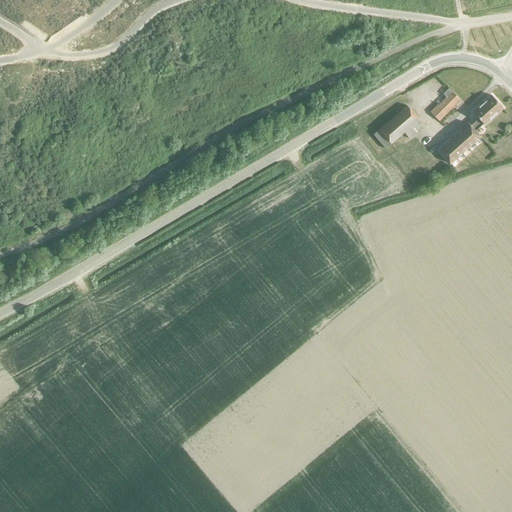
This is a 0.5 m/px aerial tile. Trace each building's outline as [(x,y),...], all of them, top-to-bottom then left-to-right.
[(439,122),(460,100),(448,89),(443,95),(445,98),(437,106),(437,105),(429,112),(439,122)] [(478,119),(470,126),(475,131),(483,124),(484,125),(502,108),(491,96),(472,113),(478,119)] [(409,139),(422,128),(416,122),(419,120),(407,106),(373,135),(385,149),(404,133),(409,139)] [(470,126),(468,124),(462,129),(474,143),(480,137),(475,131),(470,126)] [(474,143),(462,129),(456,135),(468,148),(474,143)] [(468,148),(456,135),(450,140),(462,153),(468,148)] [(462,153),(450,140),(444,146),(456,159),(462,153)] [(456,159),(444,146),(438,151),(450,164),(456,159)]
